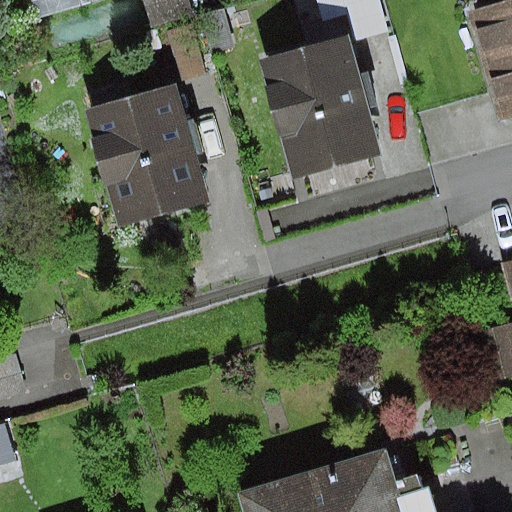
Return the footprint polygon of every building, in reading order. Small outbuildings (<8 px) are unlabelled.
[(30,0),(35,16),(93,0),(30,0)] [(511,15),(487,21),(511,124),(511,15)] [(383,48),(273,69),(298,199),(408,178),(383,48)] [(204,70),(95,96),(127,231),(236,206),(204,70)] [(511,312),(489,317),(499,365),(511,362),(511,312)] [(413,511),(393,449),(231,496),(236,511),(413,511)]
